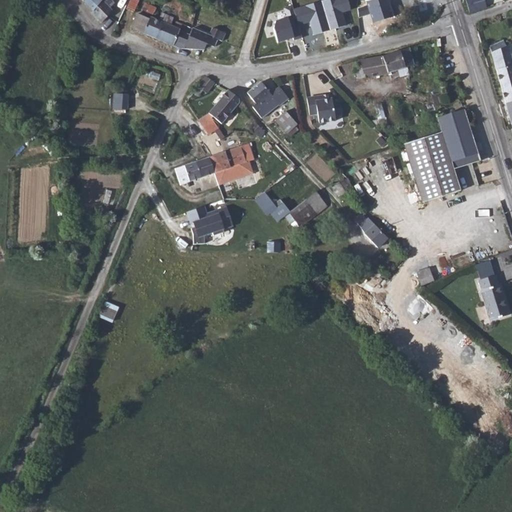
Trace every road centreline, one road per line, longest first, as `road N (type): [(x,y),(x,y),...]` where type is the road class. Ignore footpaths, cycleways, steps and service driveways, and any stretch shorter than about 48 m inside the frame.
road 1 (unclassified): [(0,495),(89,314),(187,60)]
road 2 (tertiary): [(460,23),(511,189)]
road 3 (unclassified): [(460,23),(297,65)]
road 4 (track): [(325,191),(247,110),(242,72)]
road 5 (unclassified): [(187,60),(91,27),(68,0)]
road 6 (residential): [(297,65),(304,126),(345,171)]
